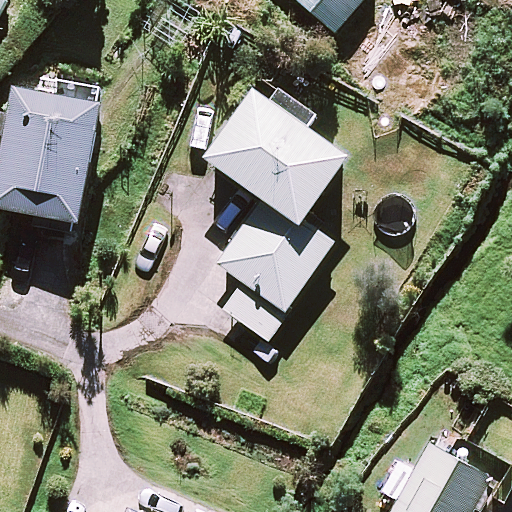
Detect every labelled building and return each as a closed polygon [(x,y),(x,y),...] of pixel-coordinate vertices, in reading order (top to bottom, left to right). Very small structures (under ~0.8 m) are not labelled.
[(4,0),(0,0),(0,32),(14,5),(4,0)] [(373,0),(294,0),(340,39),(373,0)] [(0,191),(0,214),(88,231),(110,112),(102,111),(105,95),(21,79),(19,92),(0,191)] [(357,166),(259,98),(212,166),(268,205),(224,269),(251,288),(231,316),(272,345),(340,248),(313,229),(357,166)] [(481,511),(498,487),(456,461),(466,446),(447,434),(420,475),(406,466),(387,496),(404,507),(400,511),(481,511)]
